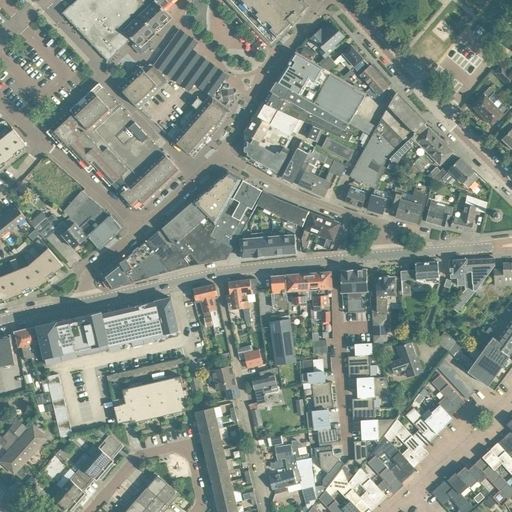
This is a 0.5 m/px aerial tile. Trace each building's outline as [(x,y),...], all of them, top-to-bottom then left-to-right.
[(76,0),(63,13),(108,61),(132,38),(135,42),(146,32),(150,35),(171,15),(170,15),(166,10),(164,8),(172,0),(76,0)] [(304,0),(230,0),(271,43),(292,24),(293,26),(303,17),(301,15),(305,12),(310,6),(304,0)] [(333,45),(344,36),(340,32),(340,30),(337,26),(335,26),(334,25),(330,29),(328,27),(322,32),(320,30),(311,38),(317,44),(318,42),(324,48),(320,51),(326,57),(328,55),(336,48),(333,45)] [(179,31),(154,65),(171,78),(191,52),(193,49),(196,44),(179,31)] [(146,32),(135,42),(136,46),(140,51),(144,52),(147,49),(151,36),(150,35),(146,32)] [(364,59),(352,45),(337,59),(344,67),(346,65),(350,70),(354,66),(363,59),(364,59)] [(312,61),(316,55),(304,48),(301,54),(312,61)] [(355,114),(366,95),(354,88),(356,86),(341,78),(329,71),(322,67),(312,61),(301,54),(296,51),(290,60),(292,61),(289,65),(288,64),(277,81),(276,81),(298,94),(307,99),(350,124),(355,114)] [(191,52),(171,78),(180,85),(200,58),(191,52)] [(319,63),(322,67),(329,71),(336,64),(328,55),(326,57),(319,63)] [(200,58),(180,85),(189,91),(194,84),(209,64),(200,58)] [(389,86),(370,65),(369,66),(363,59),(354,66),(350,70),(341,78),(356,86),(381,101),(390,88),(389,86)] [(209,64),(194,84),(210,95),(212,97),(224,80),(225,79),(226,77),(209,64)] [(139,109),(171,78),(154,65),(148,68),(146,68),(143,67),(120,88),(139,109)] [(511,84),(511,75),(501,65),(494,72),(510,87),(511,84)] [(224,80),(212,97),(229,109),(241,93),(224,80)] [(486,80),(481,85),(486,89),(490,84),(486,80)] [(350,124),(307,99),(298,94),(276,81),(270,91),(284,98),(302,108),(346,132),(350,124)] [(181,171),(173,162),(102,86),(50,135),(67,153),(72,149),(88,166),(93,162),(133,206),(139,207),(143,202),(145,205),(181,171)] [(493,104),(488,98),(495,91),(490,86),(479,97),(480,98),(472,106),(476,109),(474,110),(481,117),(493,104)] [(346,132),(302,108),(284,98),(270,91),(263,102),(263,103),(304,121),(313,125),(323,130),(349,142),(352,135),(346,132)] [(388,159),(408,140),(418,131),(425,124),(406,104),(396,93),(395,94),(381,118),(382,118),(377,127),(372,136),(349,176),(355,179),(360,182),(363,184),(364,183),(375,189),(387,167),(390,161),(388,159)] [(191,155),(215,127),(218,130),(231,111),(229,109),(212,97),(210,95),(204,103),(198,98),(167,134),(191,155)] [(500,118),(511,107),(506,102),(499,109),(493,104),(481,117),(487,123),(488,121),(492,125),(499,117),(500,118)] [(297,135),(304,121),(263,103),(256,115),(255,115),(245,133),(245,134),(246,154),(251,157),(250,159),(277,174),(287,155),(290,149),(285,146),(292,133),(297,135)] [(355,127),(360,117),(355,114),(350,124),(355,127)] [(361,130),(366,120),(360,117),(355,127),(361,130)] [(366,133),(371,123),(366,120),(361,130),(366,133)] [(372,136),(377,127),(371,123),(366,133),(372,136)] [(317,142),(323,130),(313,125),(311,124),(305,137),(317,142)] [(425,155),(441,139),(429,127),(428,127),(425,124),(418,131),(408,140),(388,159),(390,161),(387,167),(397,172),(402,174),(407,176),(411,169),(410,169),(412,167),(414,165),(413,164),(418,159),(423,154),(425,155)] [(27,145),(13,129),(9,132),(6,128),(3,129),(4,130),(0,133),(0,138),(0,139),(0,145),(10,159),(27,145)] [(511,128),(502,139),(511,148),(511,128)] [(337,154),(342,144),(327,137),(322,147),(337,154)] [(446,158),(453,151),(441,139),(425,155),(423,154),(418,159),(413,164),(414,165),(420,171),(430,161),(433,164),(436,161),(440,164),(446,158)] [(298,174),(305,161),(309,151),(312,153),(314,149),(315,147),(301,140),(287,168),(282,177),(293,183),(298,174)] [(349,161),(354,150),(342,144),(337,154),(349,161)] [(0,166),(10,159),(0,145),(0,166)] [(314,166),(321,153),(314,149),(312,153),(309,151),(305,161),(314,166)] [(45,160),(34,173),(42,179),(35,187),(43,193),(49,185),(54,178),(48,173),(55,165),(46,158),(45,160)] [(479,177),(460,158),(448,170),(468,188),(479,177)] [(340,177),(346,166),(335,159),(329,171),(334,173),(340,177)] [(311,190),(317,177),(311,173),(314,167),(308,164),(303,175),(299,184),(311,190)] [(432,179),(440,170),(437,166),(427,176),(432,179)] [(444,167),(440,170),(432,179),(434,180),(439,182),(448,172),(444,167)] [(416,182),(419,173),(411,169),(407,176),(405,178),(416,182)] [(54,178),(49,185),(56,191),(49,199),(57,205),(63,197),(69,190),(68,190),(62,185),(69,177),(61,170),(54,178)] [(215,226),(229,201),(237,188),(242,179),(227,171),(192,202),(215,226)] [(324,196),(333,176),(334,173),(329,171),(325,180),(317,177),(311,190),(324,196)] [(397,185),(402,174),(397,172),(391,182),(397,185)] [(434,180),(432,179),(427,176),(424,186),(431,188),(434,180)] [(249,218),(254,210),(252,209),(262,190),(243,180),(239,189),(233,198),(240,202),(238,206),(229,201),(215,226),(209,236),(232,249),(249,218)] [(69,190),(63,197),(70,203),(63,211),(71,217),(83,203),(76,197),(83,189),(75,182),(68,190),(69,190)] [(362,208),(367,192),(351,186),(345,202),(361,208),(362,208)] [(421,216),(427,193),(426,193),(426,191),(415,188),(411,202),(406,220),(417,223),(419,215),(421,216)] [(308,211),(277,199),(264,192),(257,204),(283,218),(302,226),(308,211)] [(406,220),(411,202),(401,199),(402,195),(396,193),(395,198),(392,207),(398,209),(396,217),(406,220)] [(382,214),(385,204),(387,199),(372,195),(367,209),(382,214)] [(473,222),(476,210),(485,212),(485,213),(488,202),(467,195),(467,196),(468,196),(466,204),(464,204),(461,219),(453,217),(451,228),(470,232),(473,222)] [(111,215),(89,196),(83,203),(71,217),(70,218),(71,218),(88,236),(111,215)] [(209,236),(215,226),(192,202),(162,227),(163,228),(159,231),(158,231),(166,240),(169,237),(177,250),(184,258),(189,266),(226,259),(232,249),(209,236)] [(452,216),(453,209),(446,207),(445,210),(437,208),(438,205),(431,203),(428,212),(426,221),(449,227),(452,216)] [(26,217),(22,212),(16,204),(7,211),(18,224),(26,217)] [(18,224),(7,211),(0,216),(0,218),(9,230),(18,224)] [(319,234),(325,218),(311,212),(301,238),(301,239),(308,242),(311,232),(319,234)] [(90,238),(88,236),(71,218),(65,224),(62,221),(60,223),(53,214),(48,219),(47,218),(35,228),(40,234),(45,240),(57,229),(65,238),(65,239),(65,240),(66,241),(67,241),(68,241),(74,248),(79,244),(79,245),(82,242),(83,244),(90,238)] [(99,248),(122,227),(111,215),(88,236),(90,238),(99,248)] [(9,230),(0,218),(0,236),(1,237),(9,230)] [(330,250),(340,223),(325,218),(319,234),(327,237),(323,247),(330,250)] [(39,235),(35,230),(28,236),(33,240),(39,235)] [(184,258),(177,250),(169,237),(166,240),(158,231),(146,241),(146,242),(158,256),(161,259),(160,261),(169,272),(189,266),(184,258)] [(262,237),(263,237),(263,232),(251,233),(251,235),(253,256),(253,257),(265,256),(265,255),(264,255),(262,237)] [(294,234),(284,235),(286,254),(296,253),(297,253),(295,234),(294,234)] [(251,235),(243,236),(243,239),(240,239),(242,257),(253,256),(251,235)] [(286,254),(284,235),(273,236),(275,255),(274,255),(286,254)] [(275,255),(273,236),(263,237),(262,237),(264,255),(265,255),(274,255),(275,255)] [(112,288),(169,272),(160,261),(161,259),(146,242),(140,247),(139,250),(136,252),(135,251),(104,276),(106,279),(105,280),(104,281),(104,282),(105,283),(105,284),(106,285),(107,285),(108,285),(110,285),(112,288)] [(19,253),(24,248),(21,245),(16,249),(15,247),(11,250),(14,254),(19,253)] [(51,277),(63,266),(57,258),(48,248),(40,255),(33,247),(28,251),(35,259),(28,265),(41,285),(48,279),(49,281),(53,278),(51,277)] [(41,285),(28,265),(20,268),(16,258),(10,260),(14,271),(5,275),(13,296),(28,291),(29,292),(33,291),(33,289),(41,285)] [(458,314),(483,281),(486,277),(495,265),(495,258),(464,260),(465,285),(465,288),(450,307),(458,314)] [(465,285),(464,260),(454,260),(455,268),(451,269),(452,278),(458,277),(459,285),(465,285)] [(440,280),(438,261),(416,263),(416,270),(408,270),(409,279),(401,280),(402,290),(402,294),(411,294),(410,281),(418,281),(418,280),(425,280),(425,282),(438,281),(438,282),(440,281),(440,280)] [(511,262),(503,263),(503,269),(494,269),(494,281),(511,280),(511,262)] [(355,299),(354,269),(342,269),(342,270),(341,270),(342,292),(348,292),(348,300),(355,299)] [(368,291),(367,269),(354,269),(355,299),(362,299),(362,291),(368,291)] [(322,305),(320,272),(309,273),(310,299),(313,299),(314,312),(322,311),(322,305)] [(331,272),(320,272),(322,305),(324,305),(329,304),(328,290),(332,290),(331,272)] [(306,300),(310,299),(309,273),(298,274),(300,305),(306,305),(306,300)] [(298,274),(286,275),(287,290),(292,290),(292,303),(297,303),(298,305),(300,305),(298,274)] [(0,301),(13,296),(5,275),(0,276),(0,301)] [(284,275),(271,276),(273,295),(272,295),(273,309),(281,308),(281,311),(289,311),(287,293),(285,293),(285,285),(284,275)] [(396,295),(395,287),(395,277),(389,277),(389,276),(380,276),(380,280),(376,280),(376,290),(377,306),(377,312),(388,311),(387,295),(396,295)] [(252,326),(249,302),(256,301),(255,294),(258,293),(259,293),(257,279),(257,278),(240,280),(239,280),(243,308),(245,320),(246,319),(247,326),(247,327),(252,326)] [(450,288),(452,281),(447,279),(444,286),(450,288)] [(243,308),(239,280),(229,282),(230,294),(227,295),(229,309),(237,308),(237,309),(243,308)] [(220,326),(214,299),(218,298),(215,284),(204,286),(210,315),(211,315),(214,327),(220,326)] [(210,315),(204,286),(194,289),(197,303),(201,302),(205,317),(210,315)] [(444,286),(440,298),(446,300),(450,288),(444,286)] [(101,311),(38,326),(47,364),(110,349),(110,347),(179,330),(171,298),(102,314),(101,311)] [(377,306),(373,306),(373,324),(386,324),(386,312),(377,312),(377,306)] [(330,322),(330,311),(322,311),(323,322),(330,322)] [(290,318),(270,321),(274,348),(276,365),(297,362),(290,318)] [(511,319),(497,340),(492,337),(468,371),(488,386),(509,358),(507,356),(511,348),(511,319)] [(34,344),(38,343),(34,327),(24,329),(32,360),(34,359),(35,360),(38,359),(34,344)] [(32,360),(24,329),(15,332),(19,347),(22,346),(26,361),(32,360)] [(454,343),(456,340),(444,332),(437,342),(449,351),(454,343)] [(0,366),(16,364),(11,341),(10,335),(0,336),(0,366)] [(416,360),(410,342),(399,346),(403,358),(391,362),(391,363),(387,364),(390,374),(394,372),(394,373),(407,368),(410,376),(423,371),(419,359),(416,360)] [(348,356),(349,366),(370,365),(369,353),(380,352),(379,349),(378,343),(356,344),(357,355),(348,356)] [(248,369),(263,365),(259,350),(244,354),(248,369)] [(314,372),(313,359),(302,360),(304,373),(314,372)] [(371,378),(370,365),(349,366),(349,377),(358,376),(359,387),(388,386),(385,377),(371,378)] [(229,399),(239,397),(232,366),(212,370),(213,375),(212,376),(211,376),(211,377),(210,378),(210,380),(210,381),(211,382),(212,383),(213,384),(214,384),(216,384),(217,390),(227,388),(229,399)] [(278,391),(277,384),(275,375),(279,374),(277,367),(269,369),(259,372),(260,377),(252,379),(257,401),(258,404),(268,401),(266,393),(278,391)] [(331,382),(325,382),(323,371),(302,374),(303,383),(312,382),(314,396),(332,394),(331,382)] [(47,376),(48,382),(60,379),(58,374),(47,376)] [(185,395),(188,395),(187,389),(184,389),(181,375),(166,379),(166,376),(165,376),(166,379),(138,385),(137,383),(137,386),(122,389),(124,397),(113,400),(118,423),(124,422),(123,418),(129,417),(130,423),(145,420),(146,422),(146,419),(174,413),(174,416),(175,415),(174,413),(189,410),(185,395)] [(464,401),(440,375),(432,382),(445,396),(438,403),(440,405),(440,404),(443,408),(450,415),(464,401)] [(61,385),(60,379),(48,382),(49,387),(61,385)] [(62,390),(61,385),(49,387),(51,393),(62,390)] [(391,394),(388,386),(359,387),(359,398),(352,398),(353,409),(374,408),(374,395),(391,394)] [(64,396),(62,390),(51,393),(52,399),(64,396)] [(52,402),(50,392),(35,395),(38,404),(52,402)] [(334,407),(332,394),(314,396),(315,411),(306,412),(307,421),(329,418),(328,407),(334,407)] [(65,401),(64,396),(52,399),(53,404),(65,401)] [(54,410),(66,407),(65,401),(53,404),(54,410)] [(257,401),(249,403),(250,409),(259,407),(258,404),(257,401)] [(52,403),(44,404),(46,410),(46,411),(53,409),(52,403)] [(453,418),(450,415),(443,408),(440,404),(440,405),(432,412),(433,413),(444,425),(445,426),(453,418)] [(67,413),(66,407),(54,410),(56,415),(67,413)] [(196,411),(199,422),(216,418),(213,407),(196,411)] [(425,420),(414,407),(406,415),(419,429),(412,435),(412,436),(423,448),(424,448),(438,434),(437,433),(425,420)] [(375,420),(374,408),(353,409),(353,419),(362,418),(362,429),(389,428),(396,419),(375,420)] [(69,418),(67,413),(56,415),(57,421),(69,418)] [(433,413),(425,420),(437,433),(438,434),(446,427),(445,426),(444,425),(433,413)] [(70,424),(69,418),(57,421),(58,426),(70,424)] [(218,428),(216,418),(199,422),(201,432),(218,428)] [(330,429),(329,418),(307,421),(308,430),(317,429),(319,443),(338,441),(336,428),(330,429)] [(20,419),(11,429),(21,438),(29,428),(20,419)] [(413,466),(428,452),(424,448),(423,448),(412,436),(412,435),(397,419),(385,435),(390,441),(397,435),(409,448),(402,454),(407,459),(413,466)] [(71,429),(70,424),(58,426),(59,432),(71,429)] [(33,425),(0,461),(14,474),(20,468),(18,466),(35,446),(37,449),(47,438),(33,425)] [(221,439),(218,428),(201,432),(204,443),(221,439)] [(378,443),(389,428),(362,429),(363,440),(354,441),(355,460),(361,465),(368,456),(367,441),(374,440),(378,443)] [(72,435),(71,429),(59,432),(61,438),(72,435)] [(511,431),(498,444),(509,456),(510,455),(511,453),(511,431)] [(99,447),(90,456),(107,472),(114,464),(112,463),(114,460),(111,457),(115,452),(122,444),(124,446),(124,445),(110,433),(104,440),(106,442),(101,448),(99,447)] [(282,436),(282,435),(267,438),(269,445),(283,443),(283,442),(282,436)] [(402,454),(390,441),(385,435),(372,452),(373,453),(375,455),(376,455),(378,457),(384,451),(396,464),(390,470),(389,470),(401,482),(415,468),(413,466),(407,459),(402,454)] [(223,449),(221,439),(204,443),(206,453),(223,449)] [(286,457),(288,471),(298,468),(299,468),(313,464),(312,456),(309,457),(308,452),(300,454),(298,447),(302,447),(301,442),(297,439),(292,439),(293,444),(276,447),(278,461),(281,461),(281,458),(286,457)] [(511,458),(510,455),(509,456),(498,444),(492,450),(491,449),(482,456),(483,457),(484,457),(495,469),(501,463),(511,474),(511,458)] [(340,459),(339,459),(337,461),(334,458),(332,445),(315,447),(316,458),(320,458),(321,467),(328,473),(323,480),(323,485),(326,488),(345,464),(340,460),(340,459)] [(226,460),(223,449),(206,453),(208,464),(226,460)] [(389,470),(390,470),(378,457),(376,455),(375,455),(373,458),(368,462),(384,480),(379,484),(384,489),(386,487),(393,494),(403,484),(401,482),(389,470)] [(107,472),(90,456),(76,473),(90,484),(88,483),(93,477),(97,480),(99,477),(101,479),(107,472)] [(508,483),(495,469),(484,457),(483,457),(477,463),(476,462),(468,469),(469,470),(469,471),(478,480),(478,481),(480,483),(487,476),(500,491),(508,483)] [(228,470),(226,460),(208,464),(211,474),(228,470)] [(317,501),(313,464),(299,468),(303,481),(300,482),(301,487),(307,507),(308,511),(313,505),(317,501)] [(478,480),(469,471),(469,470),(468,469),(465,466),(457,473),(458,474),(468,486),(470,488),(478,481),(478,480)] [(303,481),(299,468),(298,468),(288,471),(269,477),(272,489),(274,489),(275,494),(285,491),(289,490),(287,484),(297,481),(298,483),(300,482),(303,481)] [(360,468),(349,483),(348,484),(353,489),(360,483),(367,491),(360,497),(368,506),(371,510),(386,495),(360,468)] [(368,506),(360,497),(353,489),(348,484),(349,483),(342,469),(326,490),(331,495),(338,489),(349,501),(343,507),(342,508),(346,511),(361,511),(362,511),(368,506)] [(231,481),(228,470),(211,474),(213,485),(231,481)] [(157,495),(167,483),(155,472),(144,484),(157,495)] [(468,486),(458,474),(457,473),(456,472),(448,479),(448,480),(460,493),(461,493),(468,486)] [(89,485),(90,484),(76,473),(62,489),(79,504),(86,496),(84,495),(86,492),(83,489),(88,483),(89,485)] [(467,511),(473,507),(461,493),(460,493),(448,480),(448,479),(432,493),(443,505),(451,498),(460,509),(456,511),(467,511)] [(233,491),(231,481),(213,485),(216,495),(233,491)] [(180,494),(167,483),(157,495),(169,506),(180,494)] [(146,507),(157,495),(144,484),(134,496),(146,507)] [(79,504),(62,489),(48,505),(55,511),(62,511),(65,509),(68,511),(69,511),(71,510),(73,511),(79,504)] [(346,511),(342,508),(343,507),(331,495),(326,490),(319,498),(331,511),(346,511)] [(236,502),(233,491),(216,495),(218,506),(236,502)] [(152,511),(164,511),(169,506),(157,495),(146,507),(152,511)] [(128,511),(142,511),(146,507),(134,496),(124,508),(128,511)] [(491,498),(487,502),(491,507),(496,503),(491,498)] [(237,511),(236,502),(218,506),(219,511),(237,511)]
